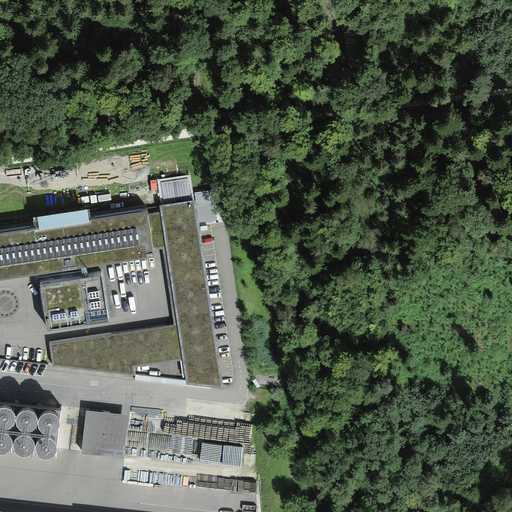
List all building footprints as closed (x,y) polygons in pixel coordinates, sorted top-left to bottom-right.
[(217,368),(190,191),(155,197),(176,325),(181,359),(183,373),(217,368)] [(146,208),(0,228),(0,275),(38,270),(40,278),(47,327),(111,318),(102,261),(153,254),(146,208)] [(181,359),(176,325),(50,344),(50,363),(104,368),(181,359)] [(0,416),(2,417),(6,418),(9,417),(12,414),(14,411),(14,408),(13,404),(11,401),(8,400),(4,399),(1,400),(0,400),(0,416)] [(18,412),(19,415),(21,418),(24,420),(28,420),(31,419),(34,417),(36,414),(36,410),(35,406),(33,404),(30,402),(26,401),(22,402),(20,405),(18,408),(18,412)] [(40,414),(41,418),(43,421),(46,423),(50,423),(53,422),(56,420),(58,416),(58,413),(57,409),(55,406),(52,405),(48,404),(45,405),(42,408),(40,411),(40,414)] [(86,408),(82,452),(124,456),(129,413),(86,408)] [(0,443),(4,444),(7,443),(10,441),(12,437),(12,434),(11,430),(9,428),(6,426),(2,425),(0,425),(0,443)] [(15,438),(16,441),(19,444),(22,446),(25,446),(29,445),(32,443),(34,440),(34,436),(33,433),(31,430),(27,428),(24,428),(20,429),(17,431),(16,434),(15,438)] [(37,441),(38,444),(41,447),(44,449),(47,449),(51,448),(54,446),(56,443),(56,439),(55,436),(53,433),(49,431),(46,431),(42,432),(39,434),(38,437),(37,441)]
